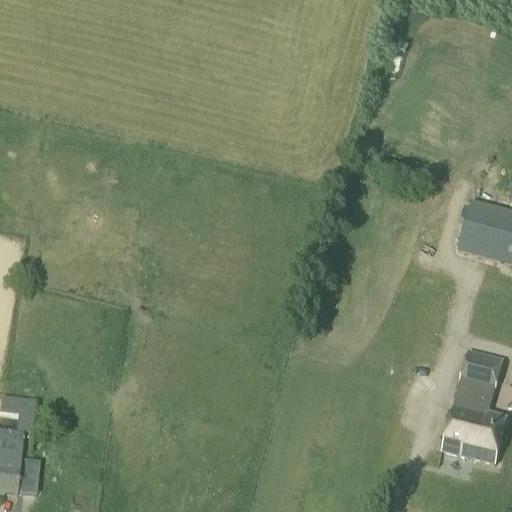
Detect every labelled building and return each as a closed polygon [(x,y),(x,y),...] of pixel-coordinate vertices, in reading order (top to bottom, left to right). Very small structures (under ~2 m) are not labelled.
[(380,88),(377,109),(389,111),(392,90),(380,88)] [(410,176),(413,159),(387,154),(384,170),(410,176)] [(511,271),(511,219),(469,208),(456,256),(511,271)] [(433,353),(452,280),(401,267),(382,340),(433,353)] [(492,339),(511,343),(511,300),(474,292),(472,306),(469,305),(464,328),(483,332),(487,312),(497,314),(492,339)] [(493,399),(501,369),(467,360),(459,390),(493,399)] [(448,432),(501,446),(507,421),(487,416),(487,417),(454,409),(448,432)] [(495,469),(501,446),(448,432),(442,455),(495,469)] [(0,498),(14,500),(21,443),(0,440),(0,498)]
